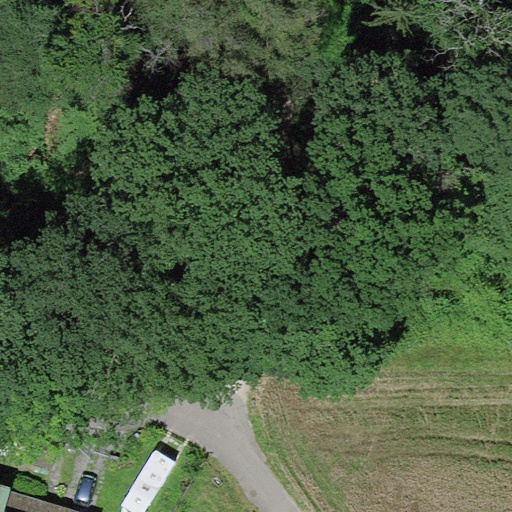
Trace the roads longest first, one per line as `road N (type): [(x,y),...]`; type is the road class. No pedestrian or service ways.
road 1 (track): [(312,0),(258,260),(199,406)]
road 2 (residential): [(0,418),(199,406)]
road 3 (unclassified): [(199,406),(284,511)]
